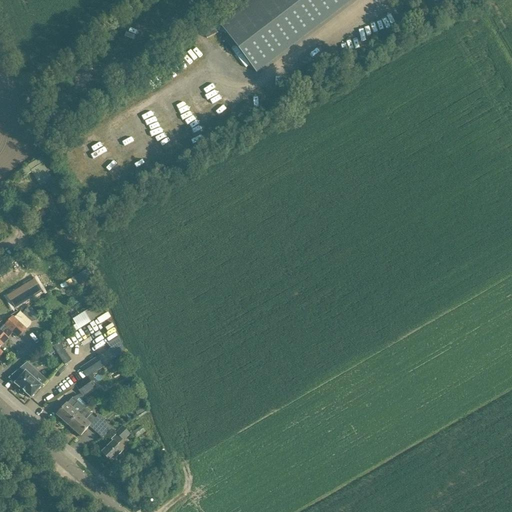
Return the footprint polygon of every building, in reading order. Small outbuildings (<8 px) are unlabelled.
[(250,0),(219,24),(255,72),(350,0),(250,0)] [(28,166),(28,167),(23,170),(26,175),(32,172),(43,189),(54,182),(39,159),(28,166)] [(68,216),(57,192),(50,195),(58,213),(61,219),(68,216)] [(19,293),(0,304),(0,321),(25,306),(19,293)] [(101,315),(109,310),(104,299),(96,303),(72,317),(76,325),(73,326),(76,331),(102,316),(101,315)] [(0,331),(0,356),(3,353),(0,350),(0,347),(8,339),(6,337),(11,331),(19,338),(26,330),(13,317),(6,325),(6,326),(0,331)] [(116,357),(125,352),(119,336),(108,344),(116,357)] [(60,343),(53,347),(65,365),(72,361),(60,343)] [(86,377),(104,366),(98,356),(80,368),(86,377)] [(31,399),(43,386),(34,378),(38,375),(25,364),(17,371),(22,376),(15,384),(31,399)] [(95,388),(94,386),(95,385),(90,376),(76,385),(83,396),(95,388)] [(136,385),(123,391),(126,397),(131,395),(135,402),(142,398),(136,385)] [(61,410),(57,415),(63,420),(63,422),(67,426),(69,425),(83,410),(85,409),(92,405),(81,395),(73,399),(73,398),(67,404),(65,406),(63,405),(61,408),(61,410)] [(148,410),(145,405),(134,409),(137,415),(148,410)] [(83,410),(69,425),(70,426),(69,428),(73,431),(75,431),(81,436),(91,425),(96,419),(91,414),(91,412),(87,409),(85,409),(83,410)] [(102,438),(116,430),(104,419),(94,431),(102,438)] [(102,452),(112,462),(123,451),(118,446),(124,440),(130,434),(123,426),(116,433),(117,435),(112,440),(113,441),(102,452)] [(158,448),(157,449),(148,455),(151,460),(161,453),(158,448)] [(128,468),(129,467),(122,459),(114,467),(119,471),(120,470),(125,476),(131,470),(128,468)]
